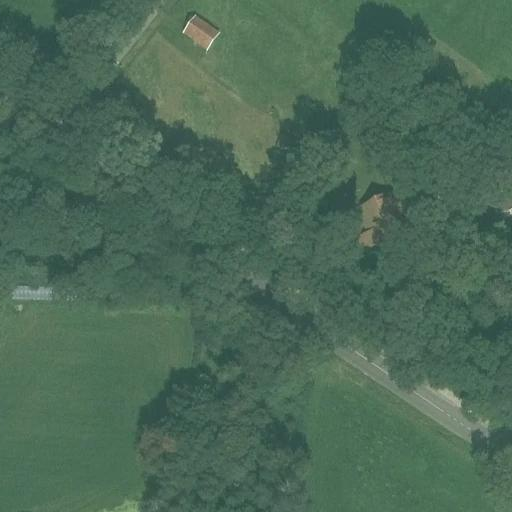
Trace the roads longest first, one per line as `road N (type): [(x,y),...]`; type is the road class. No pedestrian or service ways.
road 1 (secondary): [(511,459),(359,360),(56,139)]
road 2 (unclassified): [(56,139),(159,0)]
